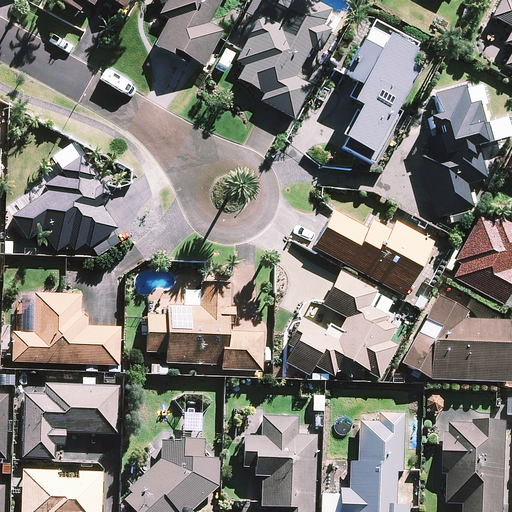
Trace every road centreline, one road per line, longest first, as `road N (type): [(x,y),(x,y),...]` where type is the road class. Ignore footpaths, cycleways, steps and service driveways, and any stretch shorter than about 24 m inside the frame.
road 1 (residential): [(184,149),(241,160),(260,177),(264,206),(246,230),(220,227),(189,202),(184,179)]
road 2 (residential): [(0,44),(184,149)]
